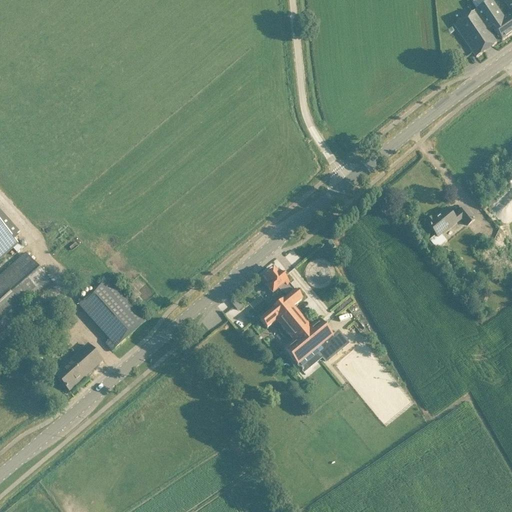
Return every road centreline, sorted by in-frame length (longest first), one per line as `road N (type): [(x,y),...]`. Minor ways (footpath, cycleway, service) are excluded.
road 1 (tertiary): [(0,475),(348,182)]
road 2 (tertiary): [(348,182),(511,56)]
road 3 (unclassified): [(338,169),(310,130),(299,97),(293,0)]
